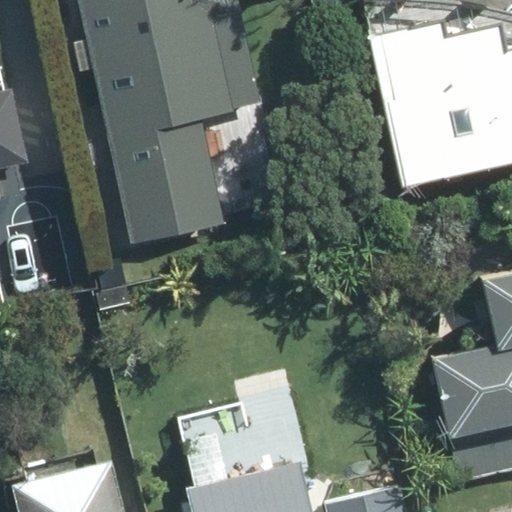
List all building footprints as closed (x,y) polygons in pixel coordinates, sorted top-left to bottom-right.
[(85,0),(95,41),(78,44),(83,70),(100,68),(137,239),(228,220),(205,117),(264,103),(240,0),(85,0)] [(384,39),(417,188),(511,166),(511,13),(511,14),(511,25),(456,39),(454,22),(384,39)] [(28,160),(15,100),(7,101),(4,91),(0,91),(0,279),(1,279),(0,274),(0,196),(19,192),(14,164),(28,160)] [(511,467),(511,273),(484,279),(498,344),(435,358),(462,478),(511,467)] [(24,485),(30,511),(126,511),(116,465),(24,485)] [(170,497),(173,511),(407,511),(402,488),(314,507),(305,467),(170,497)]
